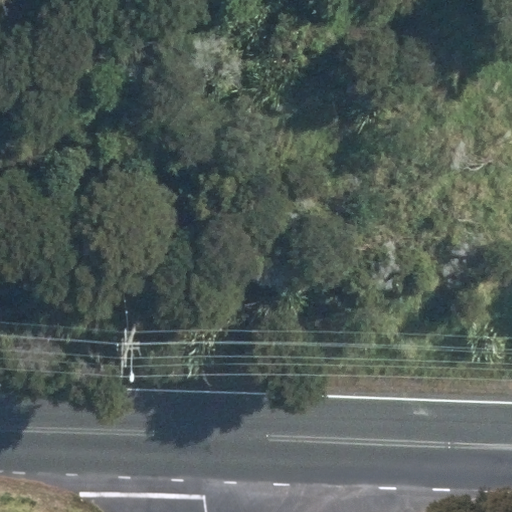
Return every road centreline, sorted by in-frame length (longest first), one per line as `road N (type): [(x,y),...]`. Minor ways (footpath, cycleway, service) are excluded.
road 1 (secondary): [(206,433),(511,445)]
road 2 (secondary): [(0,428),(206,433)]
